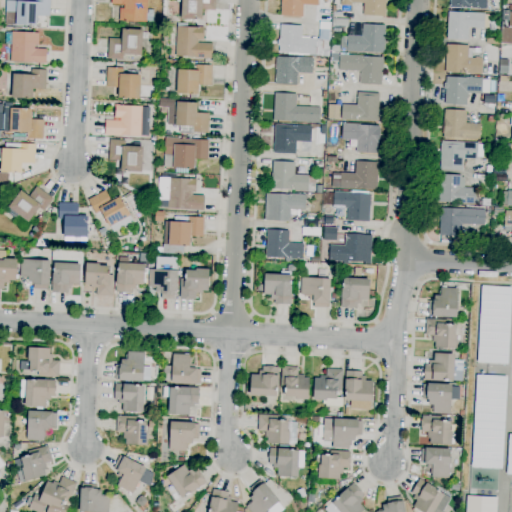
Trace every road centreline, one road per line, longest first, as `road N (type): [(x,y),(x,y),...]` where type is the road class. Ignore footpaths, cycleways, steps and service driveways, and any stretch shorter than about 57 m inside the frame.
road 1 (residential): [(0,321),(395,341)]
road 2 (residential): [(417,0),(395,341)]
road 3 (residential): [(250,0),(231,332)]
road 4 (residential): [(72,168),(80,0)]
road 5 (residential): [(85,449),(89,326)]
road 6 (residential): [(232,455),(231,332)]
road 7 (residential): [(385,462),(395,341)]
